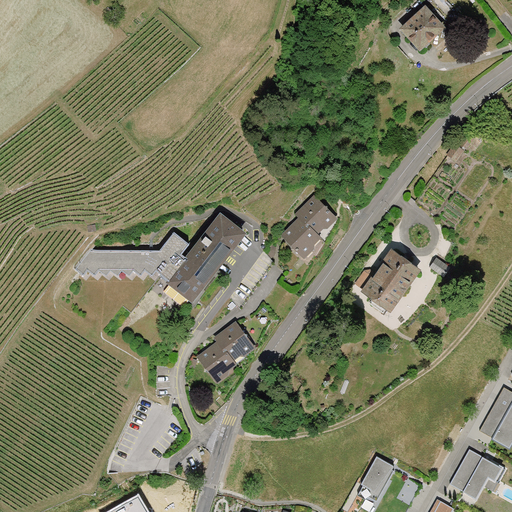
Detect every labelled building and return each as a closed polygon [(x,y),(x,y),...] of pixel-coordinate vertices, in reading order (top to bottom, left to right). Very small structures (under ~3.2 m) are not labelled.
[(431,3),(403,29),(424,53),(453,27),(431,3)] [(447,156),(457,161),(464,149),(454,143),(447,156)] [(337,218),(314,194),(294,213),(316,237),(337,218)] [(161,276),(194,300),(246,231),(217,211),(191,244),(173,231),(158,251),(92,251),(67,282),(161,276)] [(298,218),(280,237),(304,259),(322,240),(316,237),(298,218)] [(389,250),(359,291),(389,313),(420,272),(389,250)] [(438,255),(430,266),(445,276),(452,265),(438,255)] [(255,348),(239,323),(216,337),(233,362),(255,348)] [(198,357),(219,384),(239,369),(233,362),(217,342),(198,357)] [(511,447),(511,388),(509,387),(483,431),(511,447)] [(118,453),(141,464),(167,410),(144,399),(118,453)] [(502,480),(508,468),(475,449),(455,483),(483,499),(496,477),(502,480)] [(398,466),(381,457),(362,492),(379,501),(398,466)] [(452,511),(454,509),(440,501),(433,511),(452,511)]
